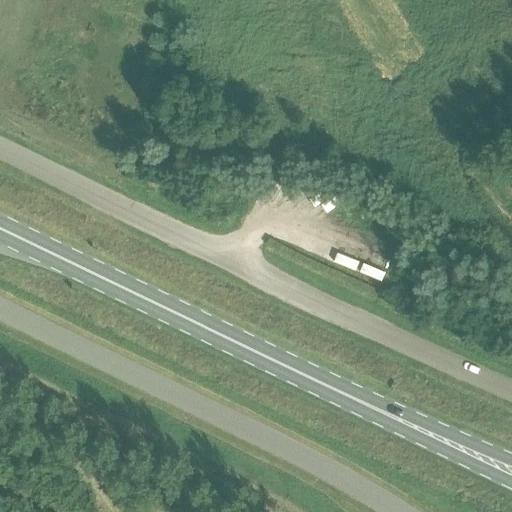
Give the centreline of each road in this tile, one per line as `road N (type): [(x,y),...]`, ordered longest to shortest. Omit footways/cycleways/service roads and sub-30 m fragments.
road 1 (residential): [(511,391),(0,148)]
road 2 (unclassified): [(0,307),(330,468),(399,511)]
road 3 (primary): [(399,420),(0,228)]
road 4 (primary): [(399,420),(511,477)]
road 5 (primary): [(511,463),(399,420)]
